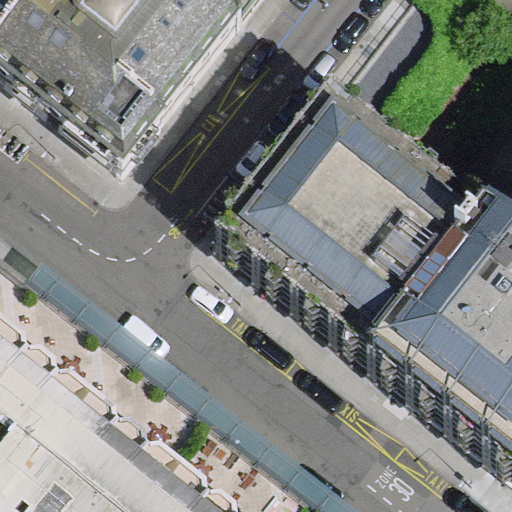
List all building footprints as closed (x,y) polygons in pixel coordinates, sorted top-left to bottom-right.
[(0,0),(0,61),(48,0),(0,0)] [(48,0),(0,61),(0,83),(56,127),(124,180),(240,31),(202,0),(48,0)] [(202,0),(240,31),(264,0),(202,0)] [(511,250),(335,112),(220,257),(511,489),(511,250)] [(0,511),(308,511),(157,394),(86,339),(0,271),(0,511)]
